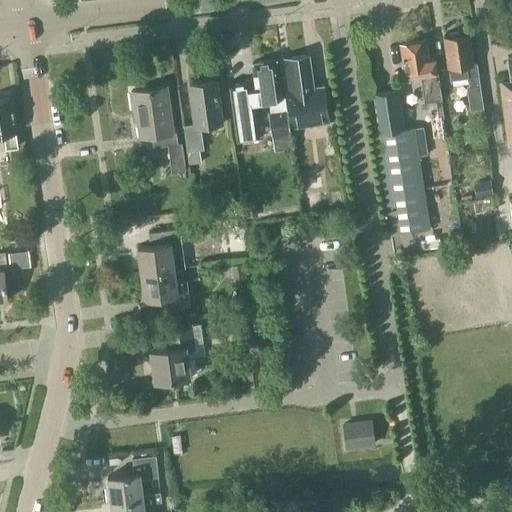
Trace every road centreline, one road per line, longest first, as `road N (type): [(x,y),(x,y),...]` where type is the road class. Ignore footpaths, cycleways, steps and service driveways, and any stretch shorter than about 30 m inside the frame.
road 1 (residential): [(341,0),(395,364),(389,388),(88,426),(49,417)]
road 2 (unclassified): [(64,356),(66,318),(26,25)]
road 3 (primary): [(26,25),(212,0)]
